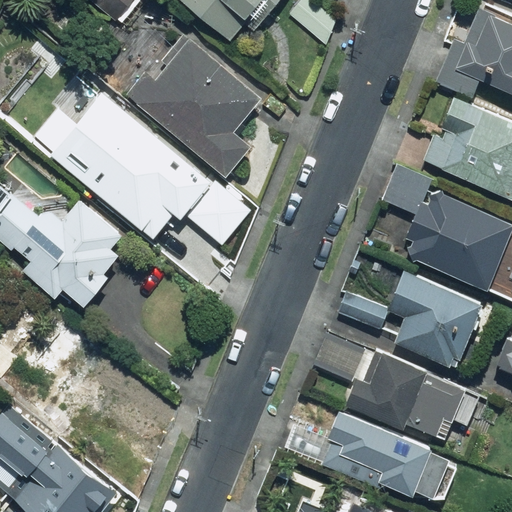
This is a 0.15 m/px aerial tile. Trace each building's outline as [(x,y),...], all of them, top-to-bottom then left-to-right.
[(99,0),(115,14),(127,0),(99,0)] [(182,0),(233,42),(255,15),(263,22),(281,0),(182,0)] [(477,91),(483,76),(511,86),(511,16),(478,3),(464,39),(456,36),(440,76),(477,91)] [(189,32),(135,95),(227,173),(252,144),(233,127),(262,93),(189,32)] [(109,88),(59,150),(162,234),(177,216),(184,222),(220,178),(109,88)] [(424,157),(511,190),(511,113),(453,92),(438,131),(434,130),(424,157)] [(406,251),(511,292),(511,215),(438,185),(433,197),(426,194),(434,175),(399,160),(385,193),(414,206),(403,234),(411,237),(406,251)] [(0,174),(0,234),(30,258),(23,267),(59,295),(67,285),(86,300),(109,272),(105,269),(119,251),(114,247),(128,229),(81,192),(58,221),(0,174)] [(405,315),(397,336),(459,362),(486,299),(404,265),(386,307),(405,315)] [(387,302),(352,289),(344,310),(379,323),(387,302)] [(63,323),(30,360),(0,334),(0,375),(67,435),(98,401),(77,382),(100,356),(63,323)] [(353,378),(356,371),(364,374),(377,345),(329,324),(313,361),(353,378)] [(511,333),(501,361),(511,364),(511,333)] [(445,432),(467,385),(377,345),(364,374),(356,371),(353,378),(348,388),(445,432)] [(461,461),(450,457),(452,451),(340,403),(329,431),(337,434),(328,455),(432,499),(436,490),(446,494),(461,461)] [(64,440),(56,450),(4,408),(0,412),(0,444),(37,474),(17,498),(34,511),(105,511),(124,489),(64,440)] [(309,499),(304,511),(436,511),(414,503),(409,511),(399,511),(340,487),(333,507),(309,499)]
